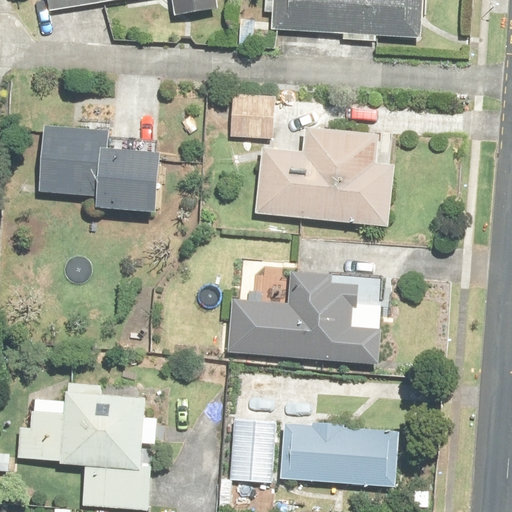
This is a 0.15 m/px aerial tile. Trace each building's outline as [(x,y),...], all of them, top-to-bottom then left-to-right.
[(167,0),(11,0),(17,43),(170,25),(167,0)] [(387,0),(239,0),(236,55),(384,62),(387,0)] [(158,81),(118,80),(115,140),(156,142),(158,81)] [(275,124),(203,118),(200,159),(272,165),(275,124)] [(81,153),(17,149),(13,214),(66,217),(65,229),(130,234),(134,177),(80,173),(81,153)] [(275,157),(274,177),(232,174),(227,238),(350,246),(354,182),(351,182),(352,161),(275,157)] [(263,323),(205,320),(202,378),(320,384),(320,380),(353,380),(353,351),(321,351),(322,337),(332,337),(333,294),(263,293),(263,323)] [(120,406),(44,406),(43,432),(3,431),(3,448),(0,447),(0,481),(1,481),(1,484),(56,487),(55,511),(126,511),(128,484),(116,483),(118,444),(119,444),(120,406)] [(249,444),(200,443),(198,507),(247,508),(249,444)] [(369,455),(257,448),(254,502),(366,508),(369,455)]
